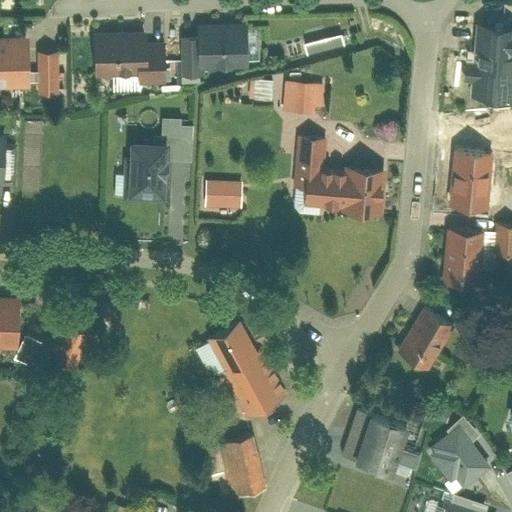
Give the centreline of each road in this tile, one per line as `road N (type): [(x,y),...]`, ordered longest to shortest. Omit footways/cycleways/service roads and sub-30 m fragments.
road 1 (residential): [(342,350),(210,269),(0,242)]
road 2 (residential): [(342,350),(374,323),(408,246),(428,26)]
road 3 (residential): [(275,511),(342,350)]
